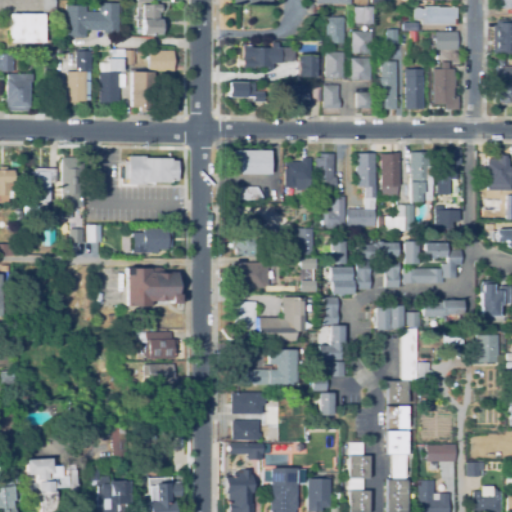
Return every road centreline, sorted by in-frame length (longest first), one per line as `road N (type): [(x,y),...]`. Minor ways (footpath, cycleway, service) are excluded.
road 1 (tertiary): [(0,129),(511,131)]
road 2 (residential): [(199,511),(200,0)]
road 3 (residential): [(511,264),(469,250),(470,132)]
road 4 (residential): [(472,0),(470,132)]
